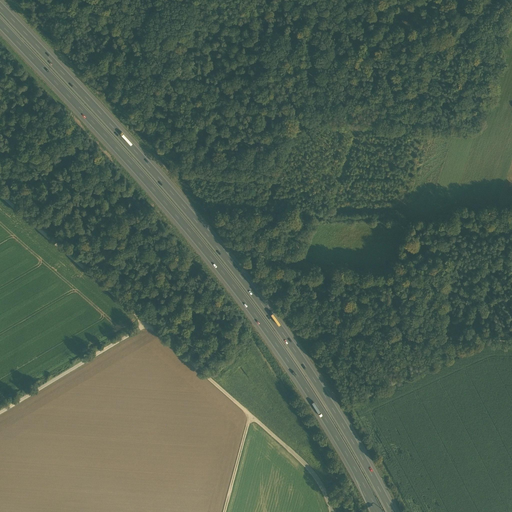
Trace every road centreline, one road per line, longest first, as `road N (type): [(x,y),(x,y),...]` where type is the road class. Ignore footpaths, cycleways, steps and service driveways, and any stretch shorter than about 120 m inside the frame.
road 1 (motorway): [(391,511),(328,400),(227,258),(0,7)]
road 2 (motorway): [(0,24),(218,266),(299,377),(378,511)]
road 3 (unclassified): [(0,194),(294,452),(323,486),(332,511)]
road 4 (track): [(511,340),(319,334)]
road 5 (track): [(156,129),(157,144),(260,263)]
road 6 (track): [(0,413),(147,324)]
road 7 (track): [(196,0),(156,129)]
